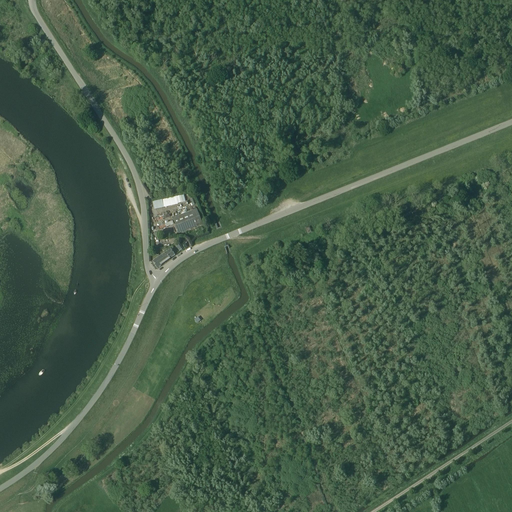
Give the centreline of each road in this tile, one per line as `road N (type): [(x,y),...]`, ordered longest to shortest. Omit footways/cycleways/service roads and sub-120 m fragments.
road 1 (tertiary): [(154,282),(200,248),(511,121)]
road 2 (unclassified): [(154,282),(133,171),(31,0)]
road 3 (tertiary): [(0,488),(52,447),(101,392),(154,282)]
road 4 (unclassified): [(375,511),(511,421)]
